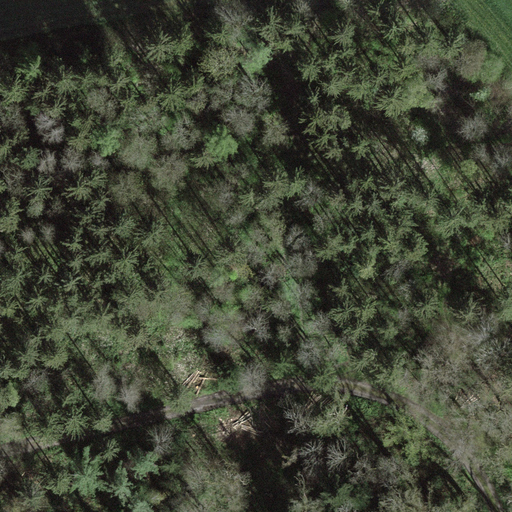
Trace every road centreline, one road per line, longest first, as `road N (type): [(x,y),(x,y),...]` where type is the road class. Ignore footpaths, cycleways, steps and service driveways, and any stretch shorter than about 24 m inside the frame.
road 1 (track): [(502,511),(489,478),(429,418),(320,386),(0,459)]
road 2 (track): [(0,54),(315,0),(448,0),(511,78)]
road 3 (track): [(320,386),(511,317)]
